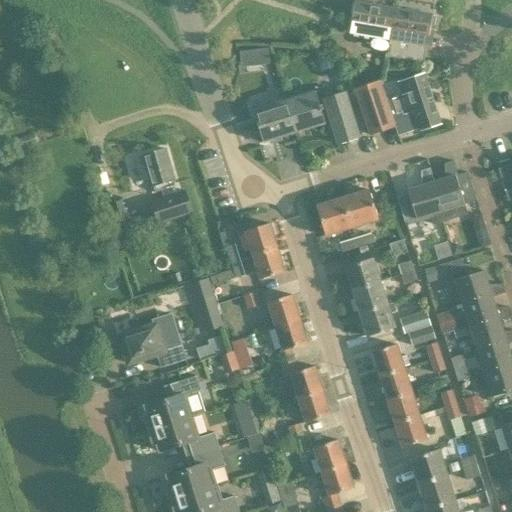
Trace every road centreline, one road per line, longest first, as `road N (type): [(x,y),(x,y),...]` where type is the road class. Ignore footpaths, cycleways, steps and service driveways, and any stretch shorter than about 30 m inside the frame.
road 1 (residential): [(279,194),(381,511)]
road 2 (unclassified): [(279,194),(248,191),(230,157),(181,0)]
road 3 (residential): [(467,135),(279,194)]
road 4 (residential): [(511,278),(467,135)]
